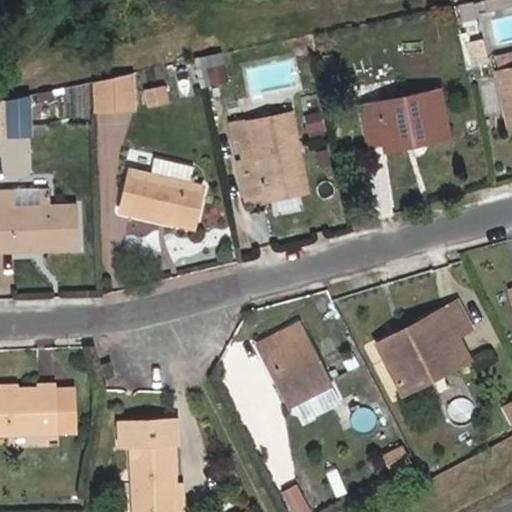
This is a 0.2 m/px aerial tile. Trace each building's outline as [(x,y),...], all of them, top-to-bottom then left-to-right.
[(473,28),(469,8),(458,11),(462,31),(473,28)] [(511,59),(489,64),(499,109),(511,105),(511,59)] [(129,111),(129,78),(105,83),(105,112),(129,111)] [(160,81),(140,87),(146,107),(165,101),(160,81)] [(446,132),(437,82),(355,97),(364,137),(379,134),(423,126),(426,135),(446,132)] [(89,113),(105,112),(105,83),(88,86),(89,113)] [(18,92),(17,133),(29,133),(30,93),(18,92)] [(0,132),(9,132),(7,101),(0,101),(0,132)] [(297,139),(289,105),(245,113),(248,130),(253,150),(237,154),(243,192),(262,189),(261,184),(295,176),(288,142),(297,139)] [(502,123),(511,121),(511,105),(499,109),(502,123)] [(381,144),(426,135),(423,126),(379,134),(381,144)] [(248,130),(232,134),(237,154),(253,150),(248,130)] [(245,200),(307,186),(297,139),(288,142),(295,176),(261,184),(262,189),(243,192),(245,200)] [(188,224),(198,179),(122,162),(114,206),(188,224)] [(48,183),(0,184),(0,248),(1,248),(8,238),(40,236),(45,247),(75,247),(73,200),(48,201),(48,183)] [(1,248),(45,247),(40,236),(8,238),(1,248)] [(397,340),(392,332),(376,340),(403,392),(422,382),(418,374),(439,362),(444,371),(469,358),(456,334),(474,324),(459,296),(417,318),(422,327),(397,340)] [(417,318),(392,332),(397,340),(422,327),(417,318)] [(302,335),(297,325),(259,344),(270,371),(281,366),(300,403),(334,385),(308,332),(302,335)] [(422,382),(444,371),(439,362),(418,374),(422,382)] [(289,408),(300,403),(281,366),(270,371),(289,408)] [(53,431),(75,432),(76,384),(54,383),(53,381),(34,380),(34,389),(53,390),(53,431)] [(16,389),(0,388),(0,431),(53,431),(53,390),(34,389),(16,389)] [(167,434),(167,413),(123,414),(123,419),(112,420),(112,439),(126,438),(129,511),(167,511),(166,480),(173,479),(170,434),(167,434)] [(167,511),(177,511),(182,511),(179,480),(173,479),(166,480),(167,511)]
